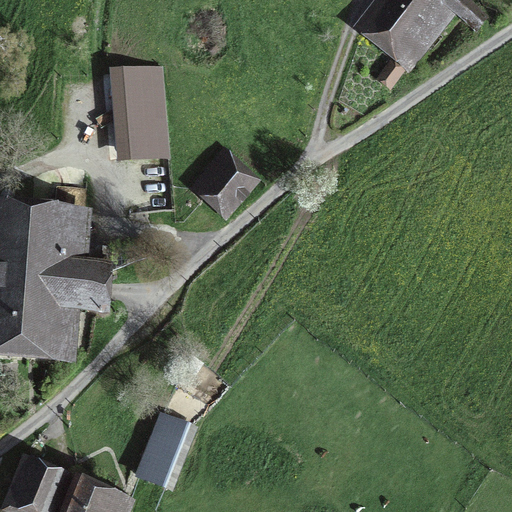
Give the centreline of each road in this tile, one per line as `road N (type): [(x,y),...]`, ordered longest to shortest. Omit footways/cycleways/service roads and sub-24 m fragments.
road 1 (unclassified): [(0,446),(57,402),(143,310),(274,191),(511,30)]
road 2 (track): [(215,244),(157,243),(105,221),(101,175),(87,144),(96,130),(91,66),(101,0)]
road 3 (track): [(311,166),(364,0)]
